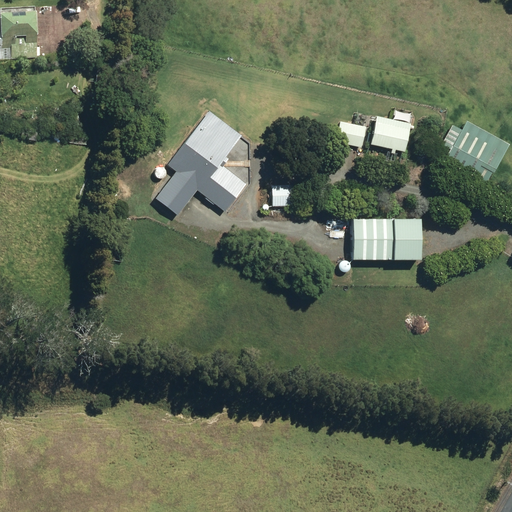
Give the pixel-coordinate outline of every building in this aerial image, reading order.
[(0,59),(41,57),(37,3),(0,5),(0,59)] [(409,122),(373,116),(368,145),(388,146),(388,152),(393,152),(393,149),(405,149),(409,122)] [(365,125),(338,120),(334,141),(362,146),(365,125)] [(506,146),(463,123),(458,132),(449,127),(439,145),(448,150),(440,165),(470,180),(472,178),(484,185),(490,174),(491,175),(506,146)] [(232,143),(210,126),(151,200),(174,214),(195,188),(220,207),(242,181),(217,161),(232,143)] [(296,184),(269,184),(269,205),(296,206),(296,184)] [(420,219),(346,220),(347,261),(419,261),(420,219)]
